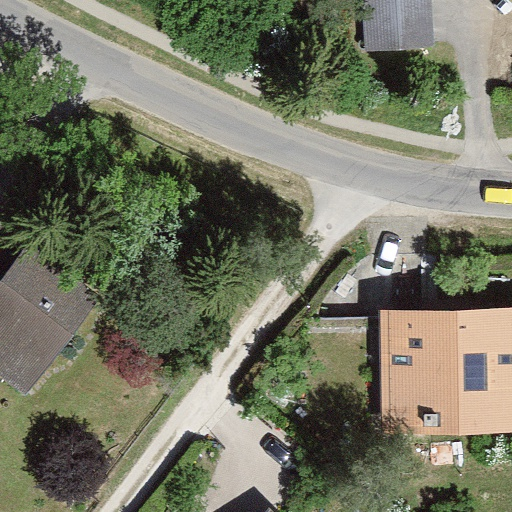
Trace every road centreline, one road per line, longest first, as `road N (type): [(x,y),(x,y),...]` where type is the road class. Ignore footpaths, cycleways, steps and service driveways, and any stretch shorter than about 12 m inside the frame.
road 1 (residential): [(366,174),(113,511)]
road 2 (residential): [(366,174),(234,127),(88,55)]
road 3 (residential): [(88,55),(0,173)]
road 4 (residential): [(511,195),(366,174)]
